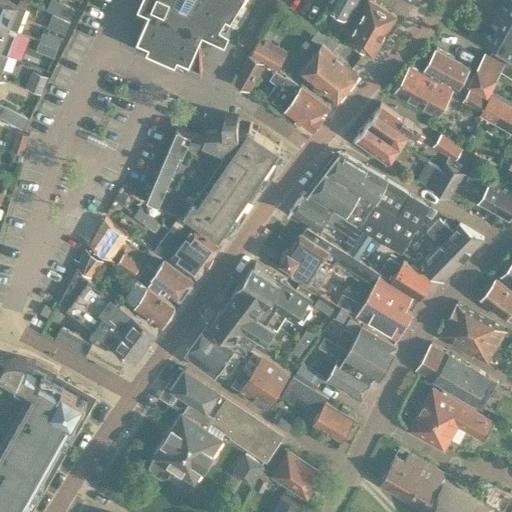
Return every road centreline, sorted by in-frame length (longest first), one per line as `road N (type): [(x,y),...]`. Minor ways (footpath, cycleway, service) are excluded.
road 1 (residential): [(511,234),(447,297),(410,351),(332,511)]
road 2 (residential): [(130,398),(313,149)]
road 3 (residential): [(313,149),(453,0)]
road 4 (residential): [(54,511),(130,398)]
road 5 (residential): [(130,398),(19,334)]
